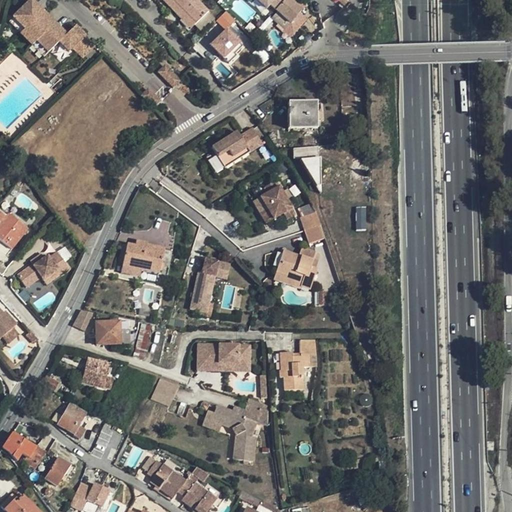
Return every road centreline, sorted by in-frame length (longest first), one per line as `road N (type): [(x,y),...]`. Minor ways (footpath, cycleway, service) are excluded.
road 1 (motorway): [(414,0),(427,511)]
road 2 (motorway): [(467,511),(455,0)]
road 3 (residential): [(54,342),(124,192),(144,164),(191,129)]
road 4 (residential): [(508,299),(509,511)]
road 5 (residential): [(321,58),(511,51)]
road 6 (residential): [(191,129),(56,0)]
road 7 (residential): [(191,129),(321,58)]
